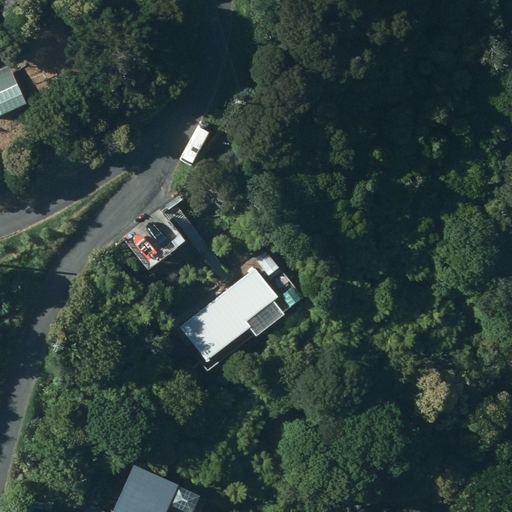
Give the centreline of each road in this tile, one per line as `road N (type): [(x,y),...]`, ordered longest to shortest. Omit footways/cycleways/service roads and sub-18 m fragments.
road 1 (residential): [(170,138),(35,334),(0,457)]
road 2 (residential): [(170,138),(0,229)]
road 3 (residential): [(218,0),(197,100),(170,138)]
